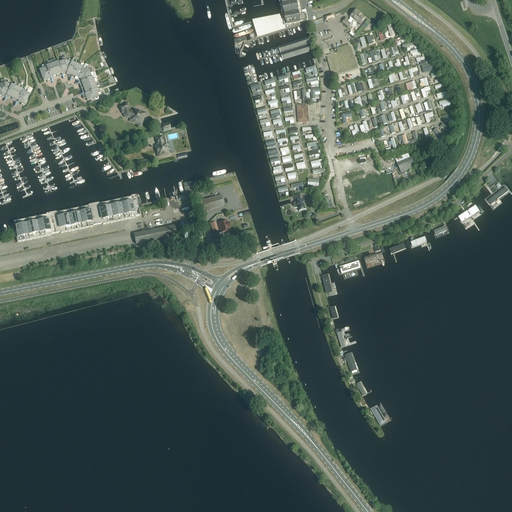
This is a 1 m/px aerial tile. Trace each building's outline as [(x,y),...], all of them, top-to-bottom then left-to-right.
[(280,5),(281,10),(301,6),(300,1),(280,5)] [(281,10),(282,15),(299,12),(302,11),(301,6),(281,10)] [(354,25),(357,22),(360,25),(365,19),(359,13),(356,10),(351,17),(352,18),(349,21),(346,18),(342,22),(349,28),(353,24),(354,25)] [(299,12),(282,15),(283,20),(284,26),(284,25),(306,21),(307,21),(306,14),(302,15),(301,11),(299,12)] [(275,16),(271,17),(275,31),(279,29),(275,16)] [(280,16),(275,16),(279,29),(285,27),(284,25),(284,26),(283,20),(281,21),(280,16)] [(271,17),(266,18),(270,32),(275,31),(271,17)] [(266,18),(262,19),(266,33),(270,32),(266,18)] [(262,19),(257,20),(262,35),(266,33),(262,19)] [(253,21),(257,36),(262,35),(257,20),(253,21)] [(367,20),(359,30),(362,33),(370,22),(367,20)] [(385,26),(390,38),(395,36),(391,24),(385,26)] [(365,37),(368,46),(374,44),(371,34),(368,35),(367,33),(364,34),(365,37)] [(395,45),(406,40),(404,36),(394,41),(395,45)] [(283,61),(313,52),(308,37),(278,47),(283,61)] [(362,38),(352,41),(353,45),(360,43),(361,49),(365,48),(362,38)] [(378,54),(376,55),(375,52),(369,53),(371,58),(373,58),(374,61),(380,60),(378,54)] [(51,80),(64,75),(78,81),(83,95),(82,95),(84,99),(86,98),(87,101),(98,96),(97,94),(100,93),(99,89),(97,89),(96,87),(99,86),(96,78),(93,80),(93,77),(91,78),(90,74),(93,73),(92,69),(87,67),(86,70),(83,69),(85,65),(81,63),(80,66),(75,64),(77,61),(73,59),(71,63),(68,62),(69,59),(65,57),(61,58),(63,61),(59,63),(58,61),(56,62),(55,59),(47,62),(48,65),(46,66),(45,64),(41,66),(42,69),(40,70),(44,81),(47,80),(48,83),(52,81),(51,80)] [(420,67),(422,74),(433,71),(431,64),(420,67)] [(364,75),(365,78),(376,75),(374,67),(369,68),(371,73),(364,75)] [(421,82),(418,83),(419,89),(422,88),(422,86),(425,85),(425,86),(428,86),(426,78),(420,79),(421,82)] [(0,99),(4,97),(17,103),(17,105),(21,106),(22,104),(24,105),(29,94),(27,93),(28,90),(24,88),(23,90),(21,89),(22,86),(15,83),(14,86),(11,84),(11,86),(7,84),(8,81),(5,79),(1,81),(2,84),(0,84),(0,99)] [(306,85),(307,88),(315,86),(314,79),(304,81),(305,85),(306,85)] [(432,92),(437,91),(437,89),(443,87),(442,84),(431,88),(432,92)] [(343,92),(347,91),(348,96),(352,95),(349,86),(342,88),(343,92)] [(398,86),(390,88),(391,93),(393,93),(392,90),(395,89),(397,94),(400,93),(398,86)] [(413,92),(402,97),(404,103),(406,102),(405,99),(410,97),(412,102),(415,100),(415,99),(419,98),(417,93),(414,95),(413,92)] [(448,95),(446,96),(445,92),(433,96),(435,100),(448,97),(448,95)] [(354,104),(356,103),(357,107),(361,107),(360,98),(353,99),(354,104)] [(437,103),(439,109),(447,106),(446,105),(451,103),(450,99),(437,103)] [(126,104),(120,107),(122,113),(123,113),(125,117),(130,119),(130,120),(132,121),(131,121),(134,122),(140,124),(141,119),(143,120),(143,118),(144,119),(145,116),(144,115),(145,114),(133,110),(132,114),(129,113),(128,110),(129,110),(126,104)] [(413,106),(415,113),(421,111),(419,104),(413,106)] [(307,106),(297,107),(299,124),(309,123),(307,106)] [(350,124),(348,112),(343,113),(343,114),(340,115),(341,125),(350,124)] [(428,121),(433,119),(431,113),(422,115),(425,124),(429,123),(428,121)] [(168,123),(161,125),(163,133),(171,131),(168,123)] [(388,135),(394,133),(393,129),(396,128),(395,123),(385,127),(388,135)] [(448,132),(450,128),(441,124),(439,128),(448,132)] [(434,129),(431,132),(438,138),(441,136),(434,129)] [(407,144),(410,143),(410,145),(418,142),(415,132),(411,134),(413,140),(407,142),(407,144)] [(399,139),(401,139),(403,145),(406,144),(404,135),(398,137),(399,139)] [(162,137),(156,138),(158,146),(157,146),(159,155),(163,154),(163,156),(169,155),(166,144),(164,136),(162,137)] [(392,139),(382,142),(385,150),(391,148),(391,150),(396,148),(392,139)] [(407,154),(394,159),(396,163),(409,158),(407,154)] [(397,164),(401,173),(417,167),(413,157),(397,164)] [(392,178),(375,181),(378,194),(395,191),(392,178)] [(183,184),(185,194),(185,195),(193,193),(190,182),(183,184)] [(484,200),(490,208),(510,192),(504,184),(484,200)] [(130,197),(130,198),(131,198),(135,217),(140,216),(137,205),(136,196),(130,197)] [(224,207),(221,196),(200,202),(203,213),(224,207)] [(322,201),(313,196),(310,201),(319,206),(322,201)] [(135,218),(135,217),(131,198),(130,198),(125,199),(129,220),(135,218)] [(125,199),(120,200),(124,221),(129,220),(125,199)] [(120,200),(114,201),(119,222),(124,221),(120,200)] [(294,208),(296,209),(298,209),(299,212),(305,210),(303,200),(296,201),(297,203),(296,203),(294,204),(293,206),(294,208)] [(114,201),(109,202),(113,223),(119,222),(114,201)] [(109,202),(103,204),(108,224),(113,223),(109,202)] [(97,225),(102,224),(98,205),(98,204),(93,205),(97,225)] [(103,204),(98,205),(102,224),(102,225),(108,224),(103,204)] [(92,226),(93,226),(97,225),(93,205),(88,206),(88,207),(92,226)] [(88,207),(83,208),(87,229),(93,227),(93,226),(92,226),(88,207)] [(476,207),(459,219),(463,225),(480,213),(476,207)] [(83,208),(77,209),(82,230),(87,229),(83,208)] [(77,209),(72,210),(76,231),(82,230),(77,209)] [(72,210),(67,211),(71,232),(76,231),(72,210)] [(67,211),(61,212),(66,233),(71,232),(67,211)] [(61,212),(56,214),(60,233),(60,234),(66,233),(61,212)] [(55,234),(60,233),(56,214),(56,213),(51,214),(55,234)] [(50,235),(51,235),(55,234),(51,214),(46,215),(46,216),(50,235)] [(46,216),(41,217),(45,237),(51,236),(51,235),(50,235),(46,216)] [(41,217),(35,218),(40,239),(45,237),(41,217)] [(35,218),(30,219),(34,240),(40,239),(35,218)] [(30,219),(25,220),(29,241),(34,240),(30,219)] [(25,220),(19,221),(24,242),(29,241),(25,220)] [(15,235),(17,243),(24,242),(19,221),(14,223),(15,230),(16,235),(15,235)] [(228,224),(227,221),(218,224),(221,234),(230,231),(229,228),(230,228),(229,224),(228,224)] [(180,225),(133,235),(135,245),(182,235),(180,225)] [(446,226),(433,232),(435,239),(450,233),(446,226)] [(427,246),(424,237),(408,242),(411,249),(420,245),(421,247),(427,246)] [(404,244),(389,249),(390,255),(406,249),(404,244)] [(381,251),(363,257),(365,264),(383,258),(381,251)] [(354,262),(340,267),(342,274),(361,268),(359,261),(354,262)] [(322,276),(326,294),(332,292),(328,274),(322,276)] [(330,307),(333,320),(339,318),(335,306),(330,307)] [(337,333),(342,348),(348,346),(343,331),(337,333)] [(351,353),(345,355),(351,373),(357,370),(351,353)] [(356,384),(363,397),(366,395),(360,382),(356,384)] [(376,406),(370,410),(380,426),(385,423),(376,406)]
